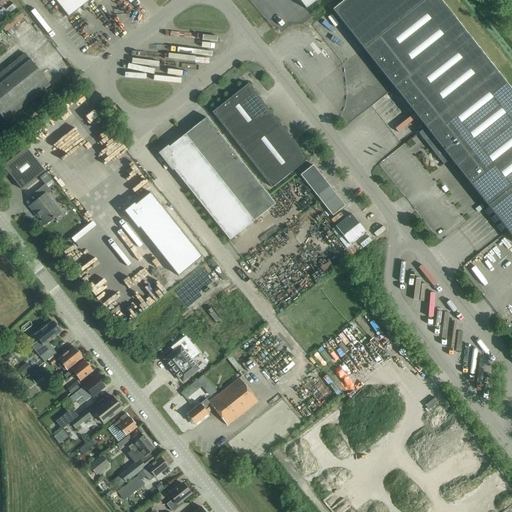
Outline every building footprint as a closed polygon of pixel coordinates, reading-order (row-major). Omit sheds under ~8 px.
[(0,18),(0,19),(22,3),(19,0),(6,0),(10,4),(0,10),(0,18)] [(55,0),(68,16),(88,0),(55,0)] [(299,0),(307,9),(317,0),(299,0)] [(511,91),(439,0),(343,0),(332,10),(425,128),(419,132),(444,164),(450,159),(511,237),(511,91)] [(29,60),(24,53),(0,71),(0,114),(5,120),(50,85),(44,79),(45,78),(29,59),(29,60)] [(243,151),(279,123),(248,83),(212,112),(243,151)] [(229,240),(237,234),(253,221),(275,204),(206,117),(160,153),(229,240)] [(271,187),(307,159),(279,123),(243,151),(271,187)] [(87,151),(92,148),(86,140),(75,148),(87,165),(94,159),(87,151)] [(21,189),(44,171),(26,147),(2,166),(21,189)] [(332,216),(345,206),(312,165),(305,171),(300,175),(316,195),(332,216)] [(54,185),(60,183),(56,172),(50,174),(54,185)] [(108,173),(88,188),(90,192),(111,176),(108,173)] [(54,218),(60,212),(45,194),(50,190),(44,184),(41,187),(33,193),(38,199),(29,206),(36,214),(37,213),(45,224),(54,218)] [(202,257),(151,193),(125,212),(139,229),(140,228),(179,276),(202,257)] [(96,219),(107,212),(103,205),(91,212),(96,219)] [(350,245),(366,233),(351,214),(331,229),(339,238),(342,235),(350,245)] [(281,220),(271,227),(274,232),(284,225),(281,220)] [(503,245),(511,253),(511,252),(511,245),(506,241),(503,245)] [(319,255),(310,263),(322,276),(331,267),(319,255)] [(208,288),(226,277),(219,267),(202,278),(208,288)] [(219,298),(196,317),(220,348),(244,330),(219,298)] [(44,362),(47,359),(52,355),(56,352),(48,342),(55,336),(61,331),(57,326),(58,325),(54,322),(53,321),(45,327),(35,335),(43,346),(40,348),(36,351),(44,362)] [(182,380),(197,368),(189,359),(197,353),(185,337),(172,347),(175,351),(165,359),(182,380)] [(392,346),(396,352),(402,349),(397,342),(392,346)] [(77,351),(73,347),(57,359),(66,370),(74,364),(82,357),(81,356),(81,355),(78,351),(77,351)] [(57,361),(52,355),(47,359),(52,365),(57,361)] [(92,370),(84,360),(76,366),(71,370),(68,372),(67,372),(63,375),(68,381),(75,375),(79,380),(84,376),(92,370)] [(69,397),(68,398),(70,399),(72,403),(81,396),(85,401),(92,396),(96,392),(104,386),(96,376),(88,382),(82,387),(69,397)] [(227,426),(259,402),(240,378),(209,402),(206,399),(194,409),(186,414),(194,424),(208,414),(207,413),(213,408),(227,426)] [(71,394),(81,385),(77,380),(67,388),(71,394)] [(102,424),(122,408),(121,407),(121,405),(119,402),(117,401),(112,396),(92,411),(102,424)] [(62,429),(69,423),(77,416),(71,408),(55,421),(62,429)] [(74,429),(91,416),(86,410),(70,423),(74,429)] [(113,425),(108,429),(118,442),(126,435),(129,433),(137,427),(129,417),(125,413),(120,418),(121,419),(119,420),(113,425)] [(303,429),(308,437),(321,429),(316,422),(303,429)] [(316,443),(327,435),(323,430),(313,438),(316,443)] [(149,452),(154,448),(143,435),(135,441),(129,447),(135,455),(140,451),(144,456),(149,452),(149,453),(150,453),(149,452)] [(97,474),(109,464),(102,455),(89,465),(97,474)] [(135,474),(154,459),(150,455),(141,461),(131,469),(135,474)] [(155,476),(168,466),(160,457),(148,467),(147,466),(137,474),(138,475),(117,492),(124,500),(144,483),(141,479),(151,471),(155,476)] [(172,511),(176,508),(183,503),(181,500),(190,493),(182,483),(174,489),(170,493),(173,498),(166,504),(172,511)]
